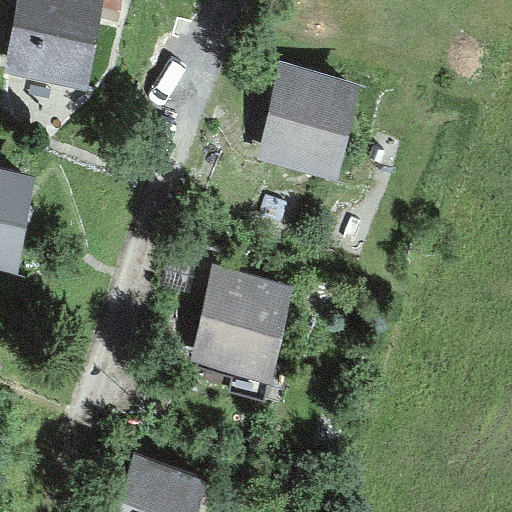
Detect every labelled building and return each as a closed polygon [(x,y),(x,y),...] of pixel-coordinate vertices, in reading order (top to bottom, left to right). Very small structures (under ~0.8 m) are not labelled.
[(113,0),(27,0),(15,66),(99,81),(113,0)] [(371,76),(289,57),(265,154),(347,173),(371,76)] [(47,169),(0,160),(0,261),(30,266),(47,169)] [(303,280),(221,260),(197,356),(278,377),(303,280)] [(207,511),(221,475),(147,449),(124,511),(207,511)]
